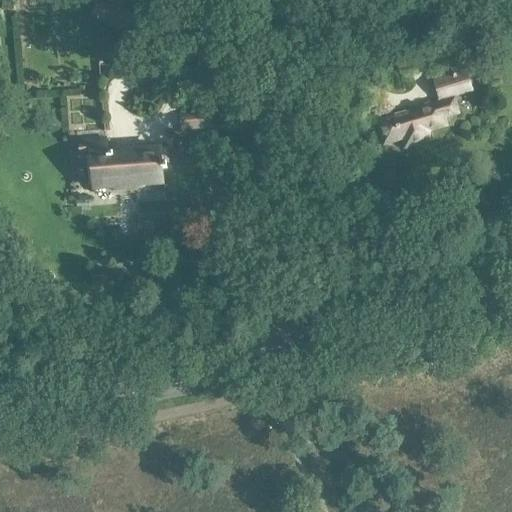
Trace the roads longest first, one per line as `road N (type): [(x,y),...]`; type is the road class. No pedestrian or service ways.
road 1 (unclassified): [(264,363),(262,0)]
road 2 (secondary): [(0,419),(264,363)]
road 3 (secondary): [(264,363),(511,306)]
